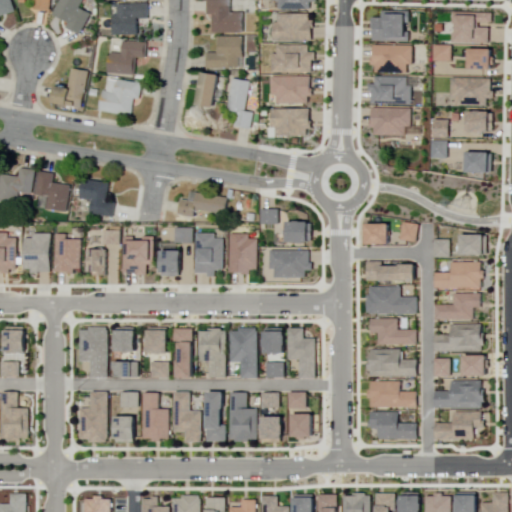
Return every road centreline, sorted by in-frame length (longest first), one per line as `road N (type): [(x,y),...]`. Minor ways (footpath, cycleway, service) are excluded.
road 1 (residential): [(57,466),(511,462)]
road 2 (residential): [(337,304),(0,301)]
road 3 (residential): [(0,140),(314,188)]
road 4 (residential): [(336,203),(339,466)]
road 5 (residential): [(151,222),(181,0)]
road 6 (residential): [(55,302),(56,503)]
road 7 (residential): [(164,138),(0,112)]
road 8 (residential): [(319,163),(164,138)]
road 9 (residential): [(337,155),(347,0)]
road 10 (residential): [(329,202),(350,200),(359,188),(352,160),(330,156),(315,169),(314,188),(329,202)]
